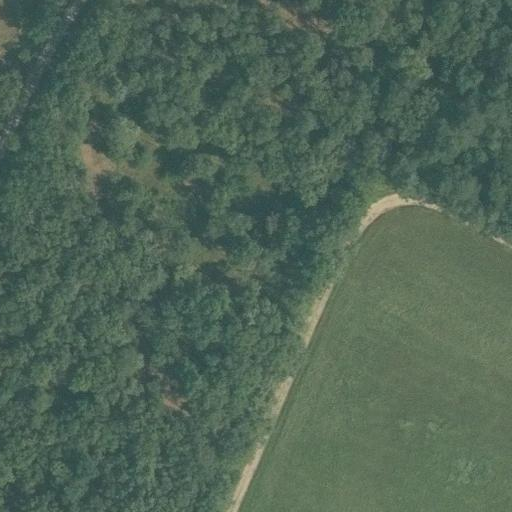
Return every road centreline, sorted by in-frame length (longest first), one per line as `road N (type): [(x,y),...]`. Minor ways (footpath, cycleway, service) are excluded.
road 1 (track): [(229,511),(347,242),(365,218),(380,205),(419,199),(511,242)]
road 2 (track): [(87,0),(31,84),(0,152)]
